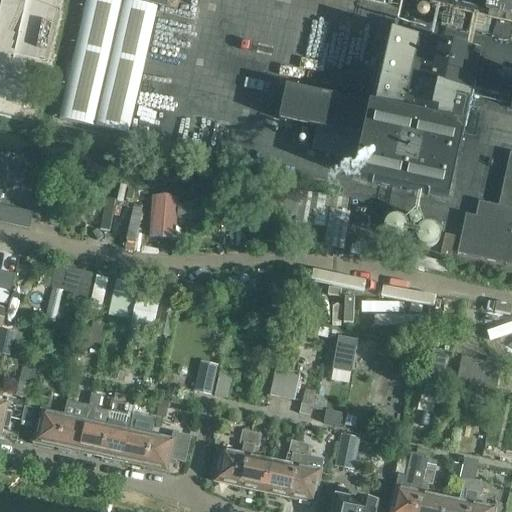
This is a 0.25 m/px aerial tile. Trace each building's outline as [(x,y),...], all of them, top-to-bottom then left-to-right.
[(156,9),(117,0),(86,0),(59,120),(128,136),(156,9)] [(511,0),(432,0),(431,5),(487,17),(487,19),(496,21),(493,38),(510,42),(511,33),(511,0)] [(422,18),(425,17),(426,15),(427,13),(428,11),(427,8),(425,7),(423,5),(420,5),(418,6),(416,8),(415,10),(415,13),(416,15),(417,17),(420,18),(422,18)] [(311,151),(356,161),(352,179),(448,200),(463,134),(476,136),(481,110),(468,107),(479,53),(390,33),(374,106),(285,87),(278,120),(316,129),(311,151)] [(511,153),(510,153),(498,207),(478,202),(475,217),(465,215),(457,254),(511,266),(511,153)] [(0,206),(9,159),(0,157),(0,206)] [(31,190),(42,193),(47,171),(36,169),(31,190)] [(225,210),(176,207),(176,224),(225,226),(225,210)] [(379,240),(439,253),(445,225),(385,212),(379,240)] [(334,215),(330,237),(341,239),(345,217),(334,215)] [(0,278),(12,279),(14,253),(0,251),(0,278)] [(57,267),(54,292),(109,299),(112,273),(57,267)] [(135,285),(126,283),(119,313),(129,315),(135,285)] [(159,291),(147,288),(142,313),(154,315),(159,291)] [(165,297),(157,334),(170,337),(178,300),(165,297)] [(511,320),(482,314),(478,329),(511,337),(511,320)] [(1,331),(0,335),(0,354),(9,356),(14,334),(1,331)] [(352,382),(360,338),(340,335),(333,379),(352,382)] [(447,354),(433,351),(423,396),(437,399),(447,354)] [(456,384),(469,388),(476,360),(462,357),(461,362),(450,359),(446,376),(458,379),(456,384)] [(476,360),(469,388),(481,391),(481,389),(492,391),(499,366),(476,360)] [(217,367),(201,363),(194,393),(210,396),(217,367)] [(29,385),(32,372),(23,370),(20,382),(29,385)] [(29,385),(39,387),(42,375),(32,372),(29,385)] [(269,396),(281,399),(285,374),(275,372),(269,396)] [(232,376),(219,373),(214,397),(227,400),(232,376)] [(285,374),(281,399),(294,402),(300,378),(285,374)] [(301,404),(301,405),(299,415),(309,417),(314,392),(305,391),(301,404)] [(88,408),(91,396),(82,394),(79,406),(88,408)] [(79,452),(100,457),(110,413),(98,410),(100,398),(91,396),(88,408),(94,409),(93,413),(88,412),(79,452)] [(0,403),(0,433),(2,423),(8,424),(10,415),(5,413),(6,405),(0,403)] [(123,415),(132,418),(135,405),(126,403),(123,415)] [(135,405),(132,418),(141,420),(144,408),(135,405)] [(53,447),(57,448),(63,417),(25,409),(22,422),(33,424),(32,429),(38,431),(34,446),(52,449),(53,447)] [(57,448),(79,452),(88,412),(82,411),(80,421),(63,417),(57,448)] [(110,413),(100,457),(104,458),(103,461),(113,463),(114,460),(122,462),(131,421),(127,420),(128,417),(110,413)] [(122,462),(144,467),(151,436),(134,433),(136,422),(131,421),(122,462)] [(215,482),(240,488),(251,434),(243,433),(240,445),(244,446),(242,455),(222,451),(215,482)] [(151,436),(144,467),(149,468),(148,470),(166,474),(169,460),(185,463),(190,438),(173,434),(172,441),(151,436)] [(240,488),(264,493),(271,461),(251,457),(253,448),(258,448),(260,436),(251,434),(240,488)] [(335,467),(353,470),(359,440),(340,436),(335,467)] [(264,493),(289,498),(300,445),(291,443),(289,455),(293,456),(291,466),(271,461),(264,493)] [(485,455),(506,460),(509,448),(487,443),(485,455)] [(300,445),(289,498),(314,503),(321,472),(300,468),(302,458),(306,459),(309,447),(300,445)] [(390,511),(416,511),(425,472),(428,458),(416,455),(413,471),(424,474),(422,482),(398,477),(390,511)] [(477,469),(475,478),(483,480),(485,471),(477,469)] [(416,511),(442,511),(445,498),(425,494),(427,485),(431,486),(434,474),(425,472),(416,511)] [(442,511),(468,511),(474,482),(465,480),(463,492),(467,493),(465,503),(445,498),(442,511)] [(474,482),(468,511),(493,511),(495,509),(474,505),(476,495),(480,496),(483,484),(474,482)] [(339,488),(337,498),(335,497),(332,511),(374,511),(376,505),(357,501),(356,502),(347,500),(348,493),(346,490),(339,488)]
